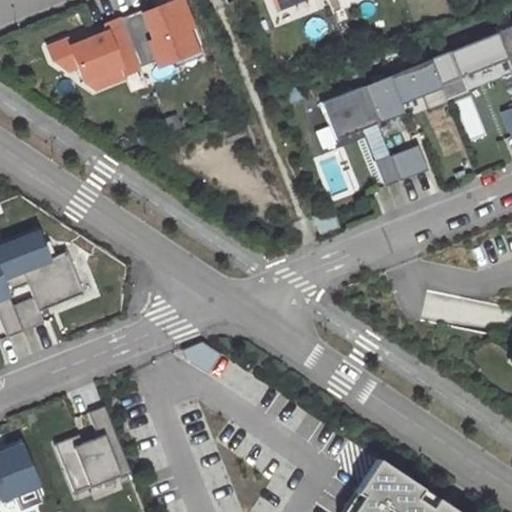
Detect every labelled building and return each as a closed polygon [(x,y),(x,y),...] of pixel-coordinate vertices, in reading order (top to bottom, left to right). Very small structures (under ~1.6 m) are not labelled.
[(297,0),(271,0),(275,9),(297,0)] [(120,17),(141,71),(155,66),(157,70),(194,54),(187,33),(191,30),(181,2),(144,17),(142,8),(120,17)] [(68,70),(77,66),(83,81),(106,70),(107,72),(119,66),(125,80),(142,73),(141,71),(120,17),(103,24),(105,30),(71,46),(67,38),(47,46),(52,60),(68,70)] [(511,25),(496,32),(506,58),(511,71),(511,70),(511,25)] [(496,32),(429,58),(440,85),(506,58),(496,32)] [(429,58),(362,85),(376,122),(402,111),(399,103),(440,86),(440,85),(429,58)] [(106,70),(83,81),(100,93),(126,82),(125,80),(119,66),(107,72),(106,70)] [(362,85),(320,102),(335,139),(376,122),(362,85)] [(511,106),(501,111),(511,136),(511,135),(511,106)] [(389,155),(374,160),(385,186),(399,180),(389,155)] [(332,207),(313,215),(320,233),(339,226),(332,207)] [(0,275),(22,330),(43,322),(38,310),(82,293),(65,251),(47,258),(36,231),(0,245),(0,275)] [(0,322),(6,337),(22,330),(0,275),(0,322)] [(54,444),(73,491),(87,485),(88,487),(118,475),(119,477),(130,473),(103,405),(87,412),(97,436),(81,443),(73,446),(69,437),(54,444)] [(78,434),(69,437),(73,446),(81,443),(78,434)] [(0,498),(36,485),(20,445),(0,452),(0,498)] [(339,511),(456,511),(376,458),(354,490),(339,511)]
